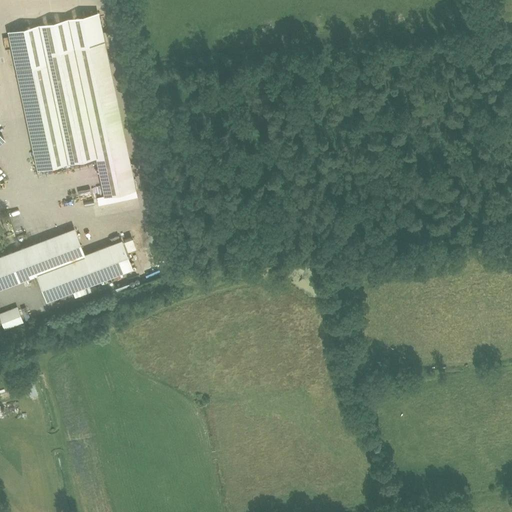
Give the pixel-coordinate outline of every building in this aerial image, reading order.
[(97,12),(8,31),(16,69),(37,168),(95,155),(102,185),(104,194),(106,194),(132,188),(134,188),(104,47),(103,41),(97,12)] [(100,185),(93,186),(94,195),(101,194),(100,185)] [(84,254),(74,228),(0,256),(0,287),(37,273),(47,299),(131,267),(121,240),(84,254)] [(123,239),(126,248),(133,246),(131,237),(123,239)] [(0,313),(0,315),(5,327),(22,320),(17,307),(0,313)] [(25,380),(26,384),(28,390),(29,392),(30,396),(38,393),(32,378),(25,380)] [(15,397),(29,392),(28,390),(26,384),(12,389),(15,397)]
